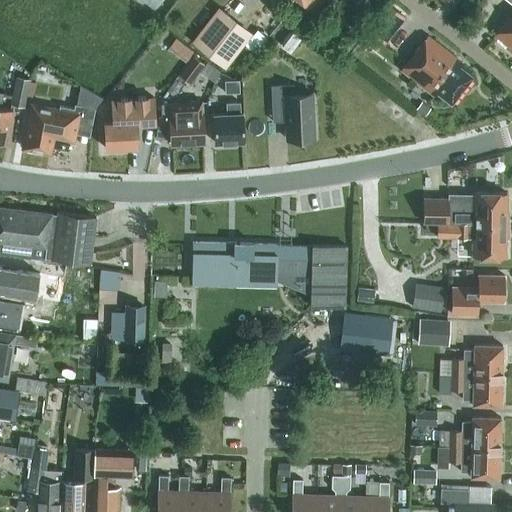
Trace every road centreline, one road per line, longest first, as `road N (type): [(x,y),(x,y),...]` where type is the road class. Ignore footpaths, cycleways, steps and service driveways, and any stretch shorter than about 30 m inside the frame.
road 1 (unclassified): [(511,137),(272,185),(86,191),(0,178)]
road 2 (residential): [(511,86),(404,0)]
road 3 (residential): [(253,511),(255,392)]
